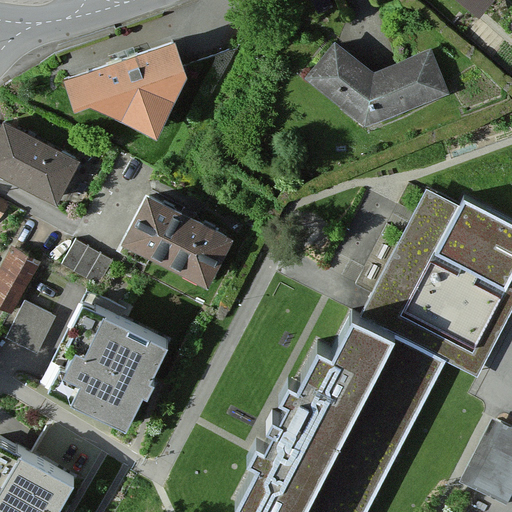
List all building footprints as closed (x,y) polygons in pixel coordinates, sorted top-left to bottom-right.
[(454,0),(480,21),(497,0),(454,0)] [(53,71),(61,91),(136,126),(173,55),(164,30),(53,71)] [(301,76),(363,130),(447,94),(429,51),(370,76),(331,42),(301,76)] [(0,130),(0,180),(57,208),(79,164),(2,126),(0,130)] [(136,222),(212,264),(236,221),(160,179),(136,222)] [(511,211),(463,186),(458,197),(425,180),(360,308),(450,354),(479,369),(511,305),(511,211)] [(0,224),(11,208),(0,200),(0,224)] [(0,262),(0,309),(11,315),(40,262),(9,245),(0,262)] [(8,333),(41,347),(57,308),(24,295),(8,333)] [(238,511),(369,511),(450,354),(360,308),(350,303),(332,338),(318,331),(298,371),(288,366),(279,383),(289,388),(280,405),(272,401),(266,412),(272,415),(265,430),(255,425),(244,447),(253,452),(231,495),(244,501),(238,511)] [(73,402),(133,435),(163,380),(103,347),(73,402)] [(508,499),(511,491),(511,419),(489,408),(457,473),(508,499)] [(0,502),(13,510),(43,458),(0,433),(0,502)]
